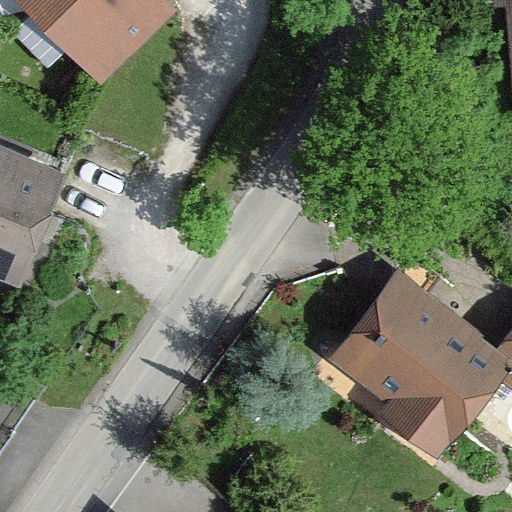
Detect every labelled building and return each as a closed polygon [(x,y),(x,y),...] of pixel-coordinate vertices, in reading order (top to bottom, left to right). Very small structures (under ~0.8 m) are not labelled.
[(31,0),(102,71),(166,6),(160,0),(31,0)] [(37,226),(57,175),(0,152),(0,265),(19,273),(37,226)] [(391,399),(438,435),(496,357),(397,280),(385,295),(345,347),(399,388),(391,399)] [(338,358),(391,399),(399,388),(345,347),(338,358)] [(438,435),(391,399),(383,409),(429,444),(438,435)]
